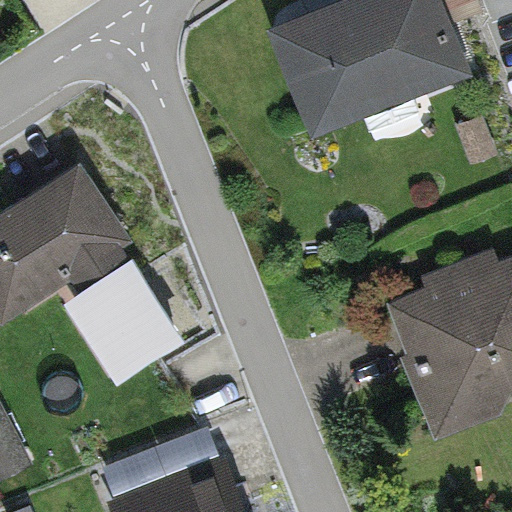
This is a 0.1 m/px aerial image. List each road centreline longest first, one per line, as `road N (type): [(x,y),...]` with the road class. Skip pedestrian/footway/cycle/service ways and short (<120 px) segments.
road 1 (residential): [(126,19),(324,511)]
road 2 (residential): [(126,19),(0,98)]
